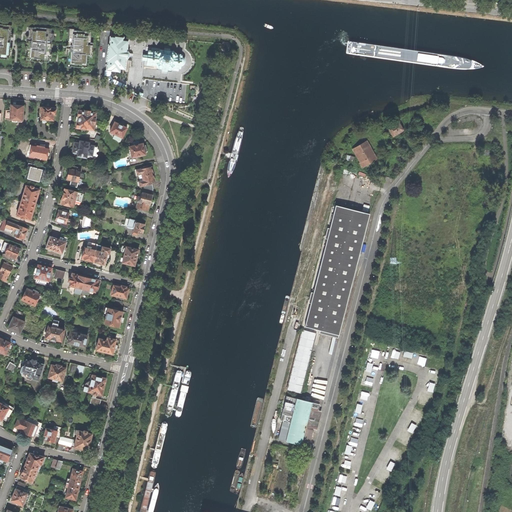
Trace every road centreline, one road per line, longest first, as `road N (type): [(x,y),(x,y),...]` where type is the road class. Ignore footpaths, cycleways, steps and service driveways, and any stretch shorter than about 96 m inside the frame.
road 1 (unclassified): [(303,511),(383,201),(452,116),(475,108),(511,112)]
road 2 (secondary): [(511,241),(438,511)]
road 3 (secondary): [(146,285),(170,184),(167,151),(134,112),(69,93)]
road 4 (residential): [(69,93),(59,168),(31,256)]
road 5 (residential): [(126,370),(0,330)]
